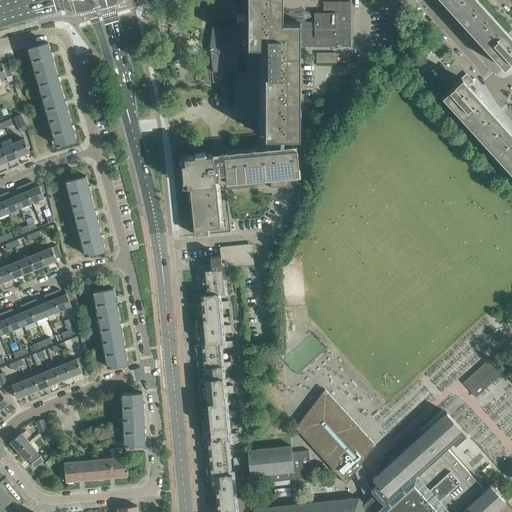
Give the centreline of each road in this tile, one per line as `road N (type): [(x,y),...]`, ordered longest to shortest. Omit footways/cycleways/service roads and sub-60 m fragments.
road 1 (tertiary): [(171,370),(159,243),(126,104)]
road 2 (residential): [(0,46),(45,34),(65,40),(97,151)]
road 3 (residential): [(150,489),(46,501),(0,446)]
road 4 (residential): [(0,436),(24,417),(148,370)]
road 5 (tertiary): [(185,511),(171,370)]
road 6 (residential): [(511,81),(500,91),(415,0)]
road 7 (residential): [(0,303),(127,261)]
road 8 (residential): [(148,370),(157,439),(150,489)]
